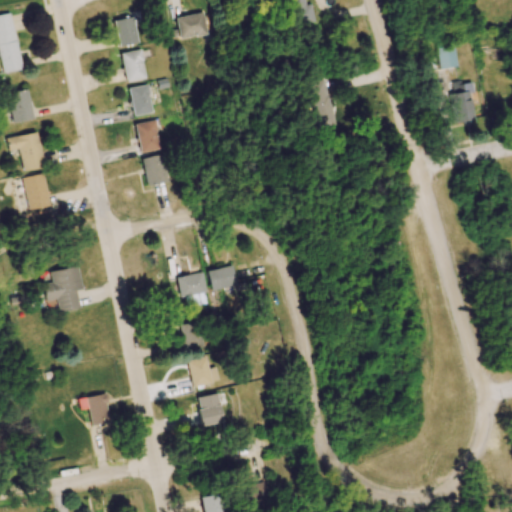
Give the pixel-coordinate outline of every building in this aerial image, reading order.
[(282,0),(288,25),(312,21),(309,3),(304,4),(303,0),(282,0)] [(173,18),(178,39),(207,33),(203,12),(173,18)] [(0,73),(21,69),(8,13),(0,14),(0,73)] [(134,44),(133,18),(113,19),(115,45),(134,44)] [(450,44),(433,47),(437,69),(454,67),(450,44)] [(124,82),(144,78),(138,49),(118,53),(124,82)] [(322,78),(304,82),(314,126),(333,121),(322,78)] [(511,110),(511,94),(509,80),(488,85),(492,106),(500,104),(501,113),(511,110)] [(470,82),(455,83),(455,88),(448,88),(451,124),(471,122),(468,93),(471,92),(470,82)] [(150,112),(145,84),(126,88),(132,116),(150,112)] [(5,94),(12,124),(32,118),(24,89),(5,94)] [(134,123),(137,152),(158,150),(155,120),(134,123)] [(5,138),(7,151),(17,149),(21,171),(42,167),(35,132),(5,138)] [(167,183),(166,155),(142,156),(143,184),(167,183)] [(26,210),(47,206),(42,174),(21,177),(26,210)] [(235,286),(231,265),(206,270),(209,291),(235,286)] [(48,272),(51,282),(41,284),(44,301),(54,299),(57,313),(78,308),(74,291),(81,289),(76,266),(48,272)] [(205,293),(201,272),(174,277),(178,298),(205,293)] [(202,348),(201,322),(181,323),(182,349),(202,348)] [(186,360),(189,386),(217,382),(214,356),(186,360)] [(222,422),(216,393),(194,397),(199,426),(222,422)] [(78,409),(86,408),(88,426),(107,424),(103,394),(76,397),(78,409)] [(248,510),(267,506),(262,482),(243,486),(248,510)] [(226,511),(225,495),(202,496),(202,511),(226,511)]
